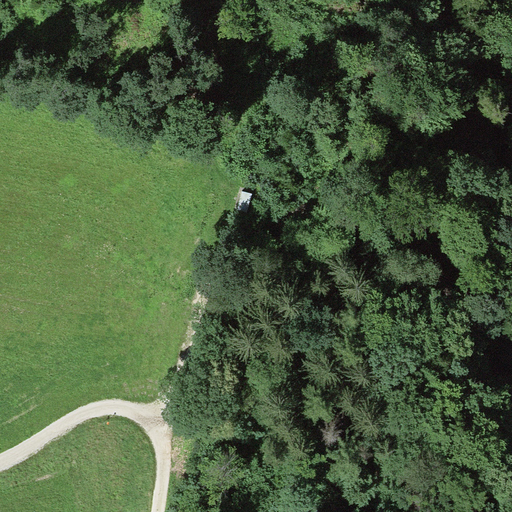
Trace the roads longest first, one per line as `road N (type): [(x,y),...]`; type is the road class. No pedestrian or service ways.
road 1 (track): [(158,425),(186,377),(215,247),(318,206),(363,208),(412,236),(511,390)]
road 2 (track): [(158,425),(132,410),(81,413),(0,461)]
